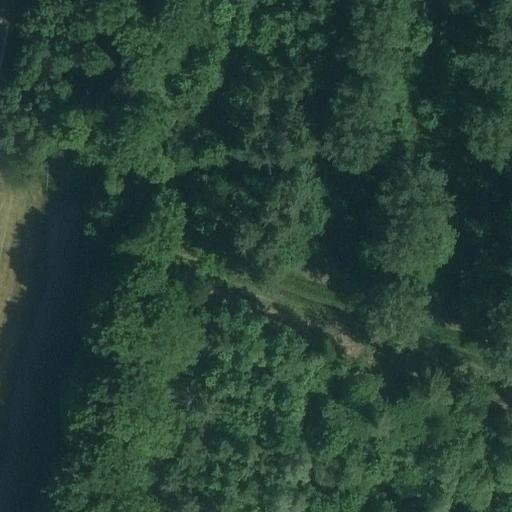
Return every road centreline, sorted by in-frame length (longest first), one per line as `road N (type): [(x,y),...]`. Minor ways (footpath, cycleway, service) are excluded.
road 1 (track): [(511,136),(210,165),(148,182),(88,182),(0,167)]
road 2 (track): [(511,383),(106,249),(113,223),(88,182)]
road 3 (track): [(511,354),(113,223),(148,182)]
road 4 (track): [(106,249),(46,511)]
